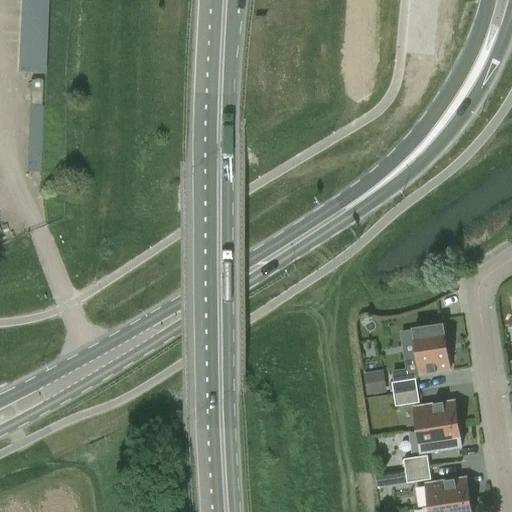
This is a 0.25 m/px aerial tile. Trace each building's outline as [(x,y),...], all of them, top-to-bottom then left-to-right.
[(24,0),(23,71),(50,72),(52,0),(24,0)] [(31,79),(30,104),(41,105),(42,80),(31,79)] [(411,330),(418,375),(448,370),(441,325),(411,330)] [(380,373),(364,375),(367,395),(383,392),(380,373)] [(392,382),(393,394),(417,391),(415,379),(392,382)] [(417,391),(393,394),(395,406),(419,403),(417,391)] [(416,431),(456,424),(453,401),(412,408),(416,431)] [(460,447),(456,424),(416,431),(419,454),(460,447)] [(403,460),(405,471),(429,468),(427,456),(403,460)] [(429,468),(405,471),(407,483),(430,480),(429,468)] [(427,508),(468,501),(464,478),(424,484),(427,508)] [(423,511),(469,511),(468,501),(427,508),(423,508),(423,511)]
